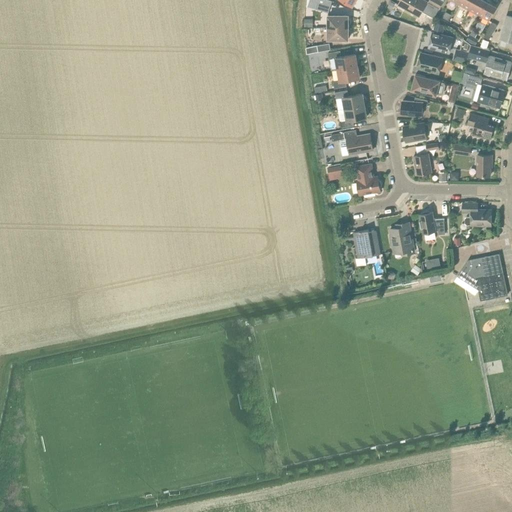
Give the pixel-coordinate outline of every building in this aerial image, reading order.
[(329,13),(330,7),(332,1),(329,0),(319,0),(319,3),(317,9),(329,13)] [(430,0),(429,3),(427,2),(423,0),(401,0),(399,5),(407,10),(419,16),(422,11),(434,18),(440,8),(443,2),(438,0),(430,0)] [(469,10),(474,0),(461,0),(459,5),(469,10)] [(479,15),(487,2),(483,0),(474,0),(469,10),(479,15)] [(490,21),(492,16),(497,7),(487,2),(479,15),(490,21)] [(461,15),(456,23),(462,27),(467,18),(461,15)] [(348,28),(348,26),(350,24),(351,22),(350,20),(348,18),(348,16),(328,16),(328,28),(348,28)] [(511,42),(511,17),(506,16),(500,39),(511,42)] [(434,22),(432,30),(442,33),(444,25),(434,22)] [(489,40),(497,26),(492,22),(484,37),(489,40)] [(328,40),(348,40),(348,37),(350,36),(351,33),(350,31),(348,30),(348,28),(328,28),(328,40)] [(449,53),(453,38),(433,32),(429,48),(449,53)] [(318,52),(331,50),(330,44),(317,46),(318,52)] [(470,53),(468,58),(487,63),(490,50),(472,45),(470,52),(470,53)] [(456,49),(454,59),(467,63),(468,58),(470,53),(461,51),(456,49)] [(341,57),(340,51),(328,53),(329,60),(336,58),(338,70),(358,66),(356,54),(341,57)] [(442,57),(424,53),(421,53),(418,68),(439,73),(443,58),(442,58),(442,57)] [(490,56),(485,74),(507,80),(507,78),(508,77),(509,74),(508,72),(511,62),(490,56)] [(335,89),(337,88),(347,86),(346,81),(360,78),(358,66),(338,70),(340,81),(334,82),(335,89)] [(481,85),(483,78),(464,73),(461,82),(460,82),(460,83),(461,83),(466,84),(465,86),(476,89),(478,84),(481,85)] [(444,83),(440,82),(440,80),(416,74),(412,90),(436,96),(437,95),(441,96),(444,94),(446,85),(444,83)] [(499,108),(504,91),(483,85),(478,102),(499,108)] [(349,96),(348,90),(338,92),(335,93),(337,99),(343,98),(345,109),(365,106),(365,104),(366,102),(366,99),(365,97),(363,96),(363,94),(349,96)] [(427,107),(428,100),(415,97),(415,98),(417,98),(417,102),(403,101),(403,106),(401,107),(401,111),(402,112),(402,114),(422,116),(423,107),(427,107)] [(342,128),(354,126),(353,120),(367,117),(367,115),(368,113),(368,111),(367,109),(365,107),(365,106),(345,109),(347,120),(341,122),(342,128)] [(490,138),(494,126),(488,124),(490,119),(470,113),(467,125),(474,127),(473,133),(490,138)] [(424,124),(424,123),(404,127),(406,142),(427,138),(426,131),(428,131),(429,129),(429,125),(427,124),(424,124)] [(333,141),(345,139),(344,133),(332,135),(333,141)] [(350,155),(373,150),(370,134),(347,138),(350,155)] [(427,151),(440,149),(439,143),(426,145),(427,151)] [(471,156),(472,146),(455,144),(454,154),(471,156)] [(417,175),(431,173),(428,154),(414,156),(417,175)] [(490,176),(491,155),(478,155),(477,166),(477,176),(490,176)] [(372,177),(371,173),(373,173),(372,164),(356,167),(358,180),(357,180),(360,195),(381,191),(380,188),(381,186),(381,183),(380,181),(378,180),(378,176),(372,177)] [(331,180),(343,178),(341,165),(328,168),(331,180)] [(491,226),(492,210),(478,210),(478,203),(463,203),(463,212),(472,212),(472,217),(467,217),(465,219),(465,224),(467,225),(471,225),(491,226)] [(430,213),(430,211),(422,212),(422,213),(422,214),(420,215),(421,220),(420,220),(423,234),(437,231),(437,230),(438,230),(439,234),(445,234),(445,229),(444,219),(445,219),(445,218),(434,219),(433,212),(430,213)] [(415,253),(412,238),(409,223),(397,225),(398,229),(390,230),(395,253),(400,252),(401,256),(415,253)] [(370,239),(369,230),(354,233),(358,258),(356,259),(357,266),(367,264),(366,257),(381,254),(378,238),(370,239)] [(503,273),(499,254),(489,257),(489,256),(468,260),(458,276),(474,287),(476,284),(478,284),(481,300),(508,295),(503,273)] [(439,259),(426,262),(428,271),(441,268),(439,259)] [(445,271),(451,269),(450,263),(443,264),(445,271)]
